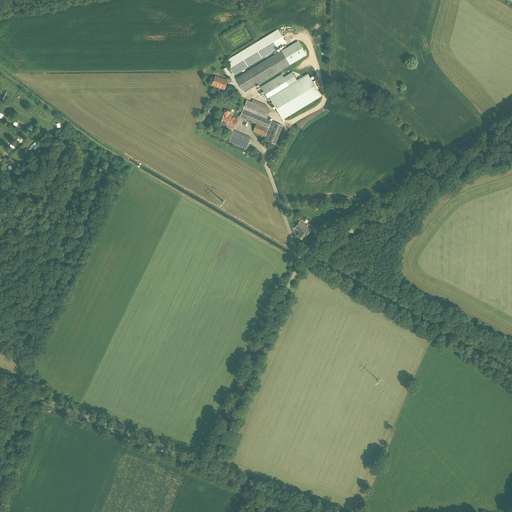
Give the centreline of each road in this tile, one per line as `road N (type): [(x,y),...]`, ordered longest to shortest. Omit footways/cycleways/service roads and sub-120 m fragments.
road 1 (unclassified): [(208,469),(299,260),(264,159)]
road 2 (track): [(511,130),(308,255)]
road 3 (secondary): [(208,469),(0,382)]
